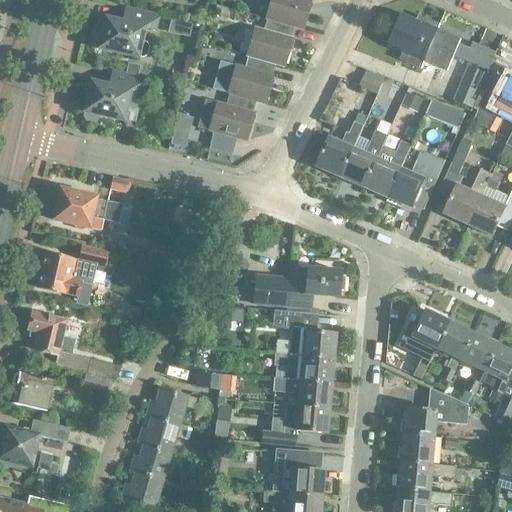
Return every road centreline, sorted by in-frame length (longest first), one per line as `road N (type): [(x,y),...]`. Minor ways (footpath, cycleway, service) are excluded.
road 1 (residential): [(96,511),(120,416),(261,197)]
road 2 (residential): [(357,511),(380,250)]
road 3 (residential): [(261,197),(16,141)]
road 4 (residential): [(261,197),(364,0)]
road 5 (secondary): [(16,141),(48,0)]
road 6 (residential): [(511,307),(380,250)]
road 7 (residential): [(380,250),(261,197)]
